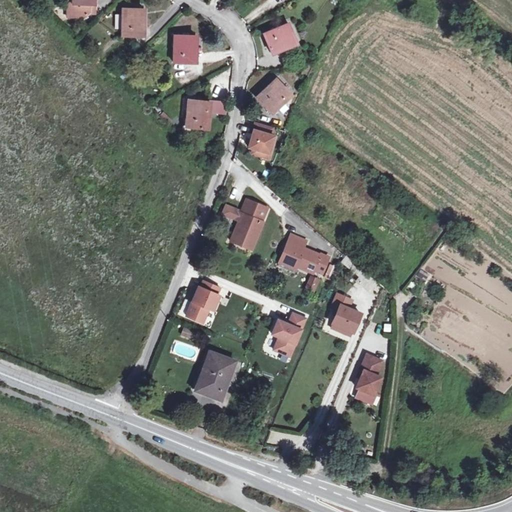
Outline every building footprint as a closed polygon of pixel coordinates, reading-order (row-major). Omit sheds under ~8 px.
[(86,20),(90,15),(91,6),(94,6),(93,0),(68,0),(69,20),(86,20)] [(143,10),(122,10),(122,37),(143,37),(143,10)] [(297,43),(290,25),(264,36),(272,55),(297,43)] [(95,39),(90,35),(85,40),(89,45),(95,39)] [(196,38),(175,37),(174,64),(195,65),(196,38)] [(291,96),(277,80),(256,100),(271,115),(291,96)] [(219,103),(189,101),(186,129),(207,131),(208,114),(218,114),(219,103)] [(219,103),(218,114),(226,115),(227,104),(219,103)] [(172,125),(175,122),(175,121),(167,113),(163,116),(172,125)] [(275,129),(257,123),(253,135),(252,139),(249,149),(253,150),(253,153),(262,156),(263,154),(270,156),(276,139),(272,138),(275,129)] [(245,210),(244,214),(260,220),(265,207),(245,199),(242,208),(245,210)] [(233,218),(236,211),(237,210),(225,205),(222,214),(233,218)] [(235,233),(233,232),(230,241),(253,250),(264,222),(260,220),(244,214),(240,212),(236,211),(233,218),(240,221),(235,233)] [(291,233),(287,240),(304,247),(307,240),(291,233)] [(287,240),(281,257),(298,264),(297,266),(312,272),(314,268),(322,271),(328,256),(320,253),(319,254),(304,247),(287,240)] [(359,283),(367,289),(376,279),(347,254),(342,259),(363,278),(359,283)] [(298,264),(281,257),(278,262),(296,269),(297,266),(298,264)] [(417,278),(426,281),(428,273),(420,270),(417,278)] [(318,279),(311,276),(306,288),(313,291),(318,279)] [(202,322),(208,309),(212,311),(219,296),(216,295),(219,288),(204,281),(201,288),(198,287),(186,316),(202,322)] [(337,311),(333,321),(353,329),(360,314),(348,309),(351,301),(337,295),(332,308),(337,311)] [(271,334),(279,337),(274,349),(289,356),(305,319),(292,314),(289,322),(291,323),(290,326),(288,325),(277,320),(271,334)] [(353,329),(333,321),(331,325),(352,334),(353,329)] [(198,332),(187,328),(185,335),(195,339),(198,332)] [(234,361),(209,352),(196,386),(207,390),(205,394),(217,398),(222,383),(226,384),(234,361)] [(382,360),(367,353),(361,368),(363,369),(360,377),(356,386),(374,393),(381,376),(376,374),(382,360)]
